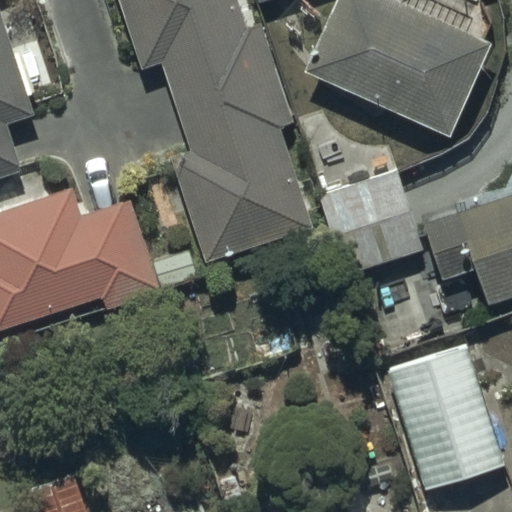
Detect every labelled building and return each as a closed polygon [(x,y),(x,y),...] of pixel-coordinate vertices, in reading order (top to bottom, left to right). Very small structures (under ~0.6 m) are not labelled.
[(112,0),(136,68),(155,62),(186,152),(166,159),(199,259),(305,223),(271,125),(288,119),(255,23),(242,28),(232,0),(112,0)] [(481,42),(385,0),(328,0),(296,74),(439,137),(481,42)] [(0,34),(0,170),(18,165),(2,120),(27,112),(0,34)] [(391,170),(312,195),(338,274),(417,249),(391,170)] [(67,190),(0,211),(0,328),(94,298),(98,310),(154,292),(125,200),(76,216),(67,190)] [(511,195),(418,228),(435,278),(466,267),(478,301),(511,289),(511,195)] [(462,346),(384,370),(418,486),(498,460),(462,346)] [(85,511),(70,471),(23,488),(31,511),(85,511)]
